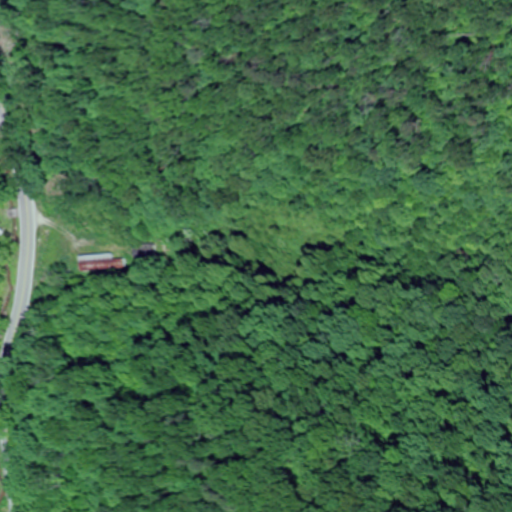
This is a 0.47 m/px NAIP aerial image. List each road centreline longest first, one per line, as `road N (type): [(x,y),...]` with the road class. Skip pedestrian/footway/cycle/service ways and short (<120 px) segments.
road 1 (residential): [(40,511),(130,471),(511,396)]
road 2 (secondary): [(22,511),(11,382),(18,227),(0,100)]
